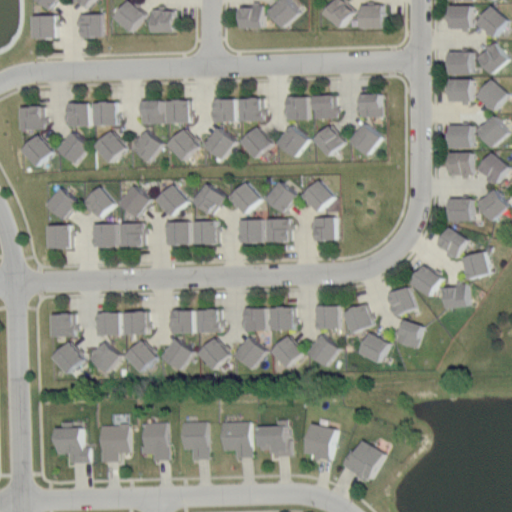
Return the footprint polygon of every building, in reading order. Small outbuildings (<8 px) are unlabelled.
[(45,0),(63,0),(57,9),(45,0)] [(82,0),(99,0),(90,8),(82,0)] [(131,0),(133,0),(151,14),(138,31),(118,16),(131,0)] [(272,9),(282,0),(295,0),(305,11),(286,27),(272,9)] [(327,11),(336,0),(352,0),(351,3),(359,9),(345,26),(327,11)] [(366,26),(365,3),(370,4),(371,0),(379,1),(378,3),(388,3),(388,14),(388,27),(366,26)] [(244,5),(256,6),(256,4),(266,4),(266,27),(247,27),(244,27),(244,13),(244,5)] [(454,4),(454,27),(464,27),(466,31),(472,31),(471,27),(477,27),(476,4),(454,4)] [(480,24),(497,4),(511,16),(511,22),(498,37),(480,24)] [(155,30),(155,8),(168,8),(174,8),(179,8),(179,17),(180,32),(155,30)] [(37,14),(62,13),(63,35),(49,36),(38,37),(37,14)] [(84,36),(84,25),(81,24),(80,19),(84,19),(83,13),(107,13),(107,35),(97,35),(84,36)] [(483,58),(500,41),(511,56),(511,60),(496,74),(483,58)] [(453,50),(476,50),(477,73),(454,73),(453,50)] [(481,95),(497,77),(511,91),(511,95),(498,111),(481,95)] [(454,78),(454,100),(477,100),(477,78),(454,78)] [(364,117),(364,110),(362,110),(361,105),(365,105),(365,92),(374,92),(385,92),(386,117),(364,117)] [(317,117),(339,117),(339,111),(343,111),(342,105),(339,104),(339,94),(318,94),(317,117)] [(290,118),(290,114),(287,114),(287,108),(292,108),(292,95),(313,96),(313,118),(290,118)] [(216,121),(218,97),(241,98),(240,120),(216,121)] [(244,121),(245,98),(267,97),(267,107),(271,108),(270,114),(267,114),(267,119),(244,121)] [(171,122),(172,99),(194,99),(194,110),(197,110),(197,116),(194,116),(194,122),(171,122)] [(144,123),(144,101),(168,100),(168,122),(144,123)] [(70,123),(69,102),(95,101),(96,125),(70,123)] [(98,102),(121,101),(121,112),(124,112),(125,118),(121,118),(120,124),(98,126),(98,102)] [(23,106),(40,105),(48,105),(49,129),(25,129),(23,106)] [(482,130),(499,114),(511,128),(511,132),(497,147),(482,130)] [(356,138),(369,122),(387,136),(372,154),(356,138)] [(317,138),(336,123),(342,131),(345,128),(349,133),(347,135),(351,140),(333,154),(317,138)] [(454,123),(477,123),(477,146),(454,147),(454,123)] [(282,141),(296,125),(314,138),(300,155),(282,141)] [(208,145),(223,126),(242,141),(227,158),(208,145)] [(245,140),(262,126),(277,142),(259,158),(245,140)] [(173,142),(190,127),(197,135),(198,133),(203,137),(200,140),(204,144),(188,159),(173,142)] [(98,145),(117,129),(124,138),(126,135),(131,140),(128,143),(132,146),(114,162),(98,145)] [(135,146),(142,138),(145,140),(152,129),(169,143),(153,161),(135,146)] [(63,148),(75,132),(94,144),(81,164),(63,148)] [(24,148),(42,133),(57,152),(42,165),(24,148)] [(454,151),(476,151),(476,173),(471,173),(471,177),(464,176),(464,172),(455,172),(454,151)] [(484,170),(491,176),(489,177),(495,181),(497,180),(501,183),(511,169),(511,163),(498,151),(484,167),(484,170)] [(231,194),(237,199),(236,201),(241,207),(244,205),(251,212),(267,197),(250,179),(231,194)] [(270,199),(286,179),(304,193),(299,199),(301,201),(298,204),(295,201),(288,212),(270,199)] [(309,194),(323,211),(341,195),(325,179),(309,194)] [(162,198),(175,216),(194,199),(179,183),(162,198)] [(215,214),(198,200),(212,183),(230,196),(227,199),(229,201),(225,206),(223,205),(215,214)] [(124,202),(139,184),(157,198),(153,202),(155,204),(152,208),(150,206),(142,216),(124,202)] [(86,199),(92,204),(90,206),(95,213),(98,210),(105,216),(121,202),(105,185),(86,199)] [(52,204),(66,187),(84,200),(70,219),(52,204)] [(482,202),(499,188),(511,202),(511,206),(497,219),(482,202)] [(454,197),(477,197),(477,219),(453,219),(454,197)] [(318,217),(318,221),(314,221),(315,227),(320,227),(321,239),(327,238),(342,238),(340,216),(318,217)] [(243,218),(269,217),(269,240),(245,241),(245,239),(242,239),(242,232),(245,232),(245,222),(243,222),(243,218)] [(271,218),(295,218),(294,222),(298,222),(298,229),(295,229),(295,240),(272,240),(271,218)] [(199,220),(200,242),(221,241),(221,231),(225,230),(225,224),(221,224),(220,219),(199,220)] [(169,220),(170,243),(195,243),(195,221),(169,220)] [(125,221),(148,221),(148,227),(152,228),(152,232),(148,233),(149,245),(126,245),(125,221)] [(98,245),(98,223),(121,222),(122,244),(98,245)] [(53,246),(54,223),(77,224),(78,229),(79,229),(80,235),(78,235),(78,245),(64,246),(53,246)] [(439,245),(454,226),(473,239),(459,257),(456,254),(453,257),(449,254),(449,251),(439,245)] [(468,255),(473,278),(497,271),(490,251),(468,255)] [(415,282),(428,263),(438,269),(439,267),(445,270),(443,273),(447,277),(434,297),(415,282)] [(451,306),(449,286),(460,285),(459,280),(466,280),(466,282),(470,282),(474,304),(451,306)] [(391,293),(412,286),(420,306),(401,315),(400,312),(394,312),(391,307),(395,304),(391,293)] [(348,311),(370,302),(374,313),(377,312),(378,317),(375,319),(378,324),(355,334),(348,311)] [(321,328),(321,304),(344,304),(344,327),(321,328)] [(275,307),(298,306),(298,316),(302,316),(302,322),(298,322),(299,329),(275,329),(275,307)] [(248,329),(247,319),(250,319),(250,307),(272,307),(272,329),(248,329)] [(203,330),(225,331),(224,325),(228,325),(228,319),(223,319),(223,308),(202,309),(203,330)] [(176,309),(198,309),(199,331),(174,333),(174,327),(172,327),(172,321),(177,321),(176,309)] [(101,310),(125,311),(125,333),(103,335),(101,310)] [(130,332),(152,333),(152,327),(155,327),(155,321),(152,321),(152,310),(129,311),(130,332)] [(56,335),(80,336),(80,329),(85,328),(84,323),(80,323),(79,312),(56,313),(56,335)] [(399,341),(401,335),(398,333),(401,326),(404,326),(409,317),(429,324),(419,350),(399,341)] [(375,332),(384,336),(385,333),(391,337),(390,338),(395,342),(384,360),(364,351),(375,332)] [(312,351),(327,333),(345,347),(331,365),(312,351)] [(276,349),(295,334),(310,349),(291,366),(276,349)] [(240,353),(254,336),(272,349),(258,366),(240,353)] [(166,354),(181,337),(199,350),(186,369),(166,354)] [(218,367),(204,352),(220,337),(236,353),(218,367)] [(144,370),(162,355),(148,339),(130,355),(144,370)] [(72,373),(57,354),(75,341),(92,357),(72,373)] [(97,369),(101,364),(94,358),(101,350),(102,351),(110,341),(126,353),(115,366),(106,376),(97,369)] [(263,425),(264,448),(274,448),(274,457),(296,456),(295,438),(292,438),(291,418),(281,418),(281,424),(263,425)] [(187,421),(188,448),(195,447),(195,459),(212,458),(211,420),(187,421)] [(226,420),(254,420),(255,456),(240,457),(240,448),(227,448),(226,420)] [(105,424),(122,424),(122,422),(133,422),(133,452),(122,452),(122,460),(105,460),(105,424)] [(148,422),(171,422),(171,458),(158,458),(158,452),(145,452),(144,444),(149,444),(148,422)] [(310,450),(317,452),(315,458),(322,459),(323,456),(334,459),(341,429),(317,423),(310,450)] [(72,452),(73,462),(95,461),(95,445),(87,445),(86,428),(60,429),(61,452),(72,452)] [(351,466),(362,472),(360,475),(369,480),(371,477),(375,480),(391,452),(367,438),(351,466)]
